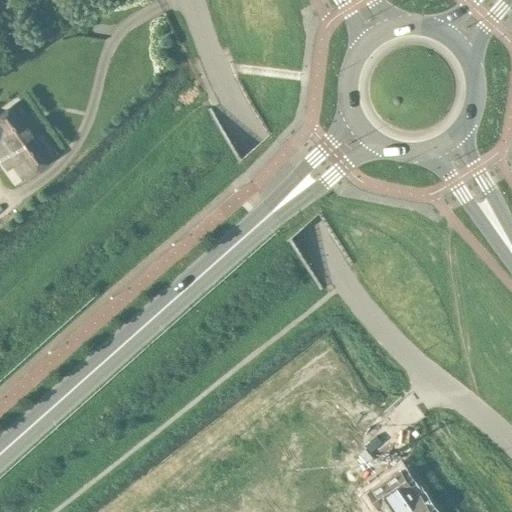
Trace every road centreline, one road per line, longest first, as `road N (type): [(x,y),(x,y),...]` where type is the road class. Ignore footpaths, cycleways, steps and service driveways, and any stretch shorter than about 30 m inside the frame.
road 1 (unclassified): [(511,443),(358,305),(255,145)]
road 2 (secondary): [(0,448),(283,201)]
road 3 (residential): [(255,145),(192,0)]
